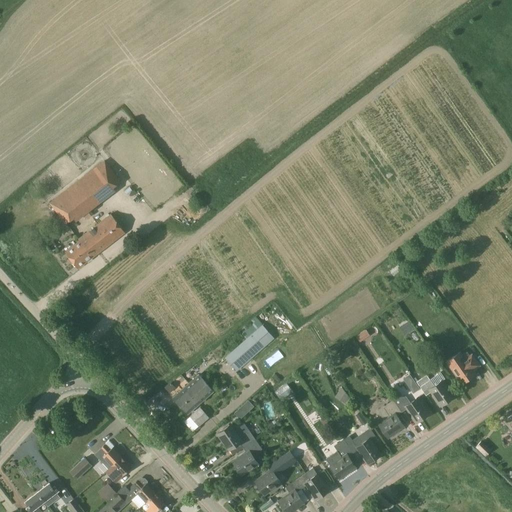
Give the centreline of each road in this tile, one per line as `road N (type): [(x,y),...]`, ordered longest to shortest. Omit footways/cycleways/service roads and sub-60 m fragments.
road 1 (tertiary): [(350,511),(403,463),(511,387)]
road 2 (tertiary): [(216,511),(105,394),(78,384)]
road 3 (unclassified): [(78,384),(69,351),(0,274)]
